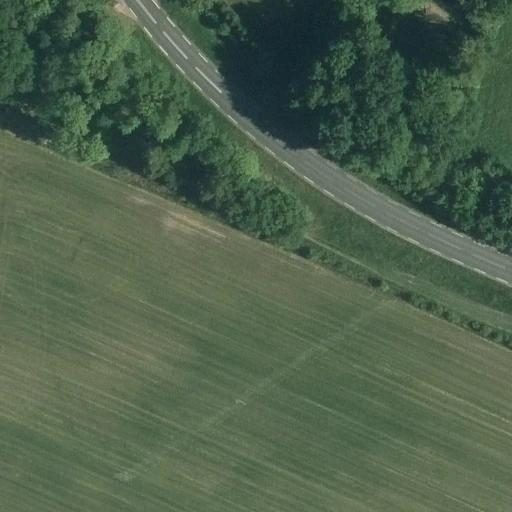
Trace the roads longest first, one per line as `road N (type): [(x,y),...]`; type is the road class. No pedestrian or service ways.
road 1 (track): [(511,330),(32,112)]
road 2 (primary): [(511,272),(355,196),(240,111),(136,0)]
